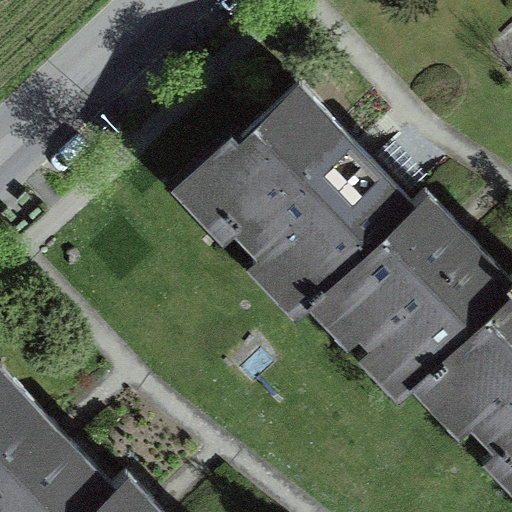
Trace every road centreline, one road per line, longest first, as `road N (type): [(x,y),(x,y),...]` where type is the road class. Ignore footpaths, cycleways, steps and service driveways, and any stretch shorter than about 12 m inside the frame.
road 1 (unknown): [(90,313),(178,417),(292,511)]
road 2 (unclassified): [(162,0),(0,148)]
